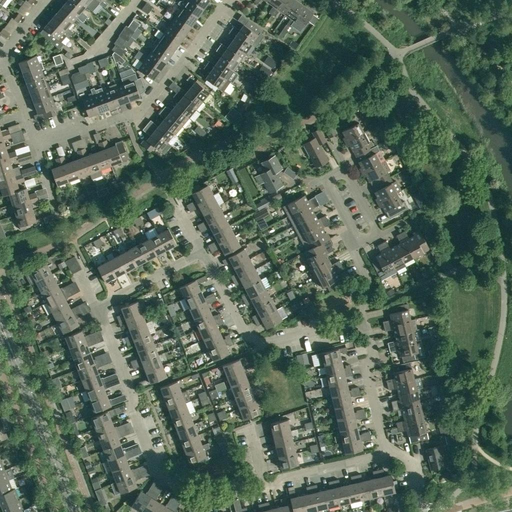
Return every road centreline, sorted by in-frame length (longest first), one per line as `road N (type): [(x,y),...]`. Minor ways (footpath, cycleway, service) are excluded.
road 1 (residential): [(262,488),(204,500),(157,473),(98,308)]
road 2 (residential): [(230,0),(142,109),(37,147)]
road 3 (residential): [(357,325),(264,343),(247,336),(201,251)]
road 4 (tertiary): [(73,511),(0,325)]
road 5 (residential): [(385,453),(365,368),(373,358),(367,331),(357,325)]
road 6 (residential): [(262,488),(385,453)]
